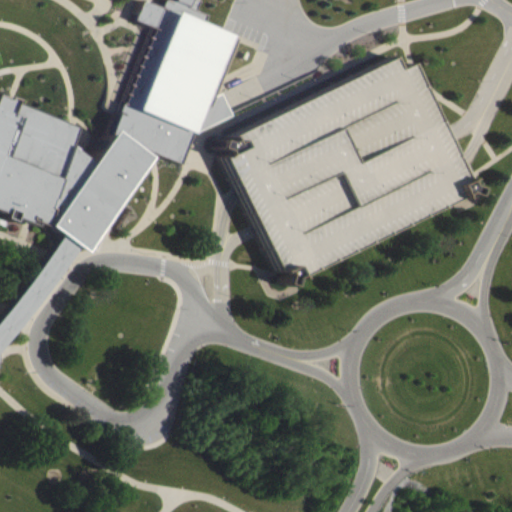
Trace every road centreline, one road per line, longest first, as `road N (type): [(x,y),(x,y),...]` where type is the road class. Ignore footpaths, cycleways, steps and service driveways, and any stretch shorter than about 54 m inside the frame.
road 1 (residential): [(497,362),(477,326),(428,306),(386,315),(355,351)]
road 2 (residential): [(37,372),(31,346),(40,316),(84,267)]
